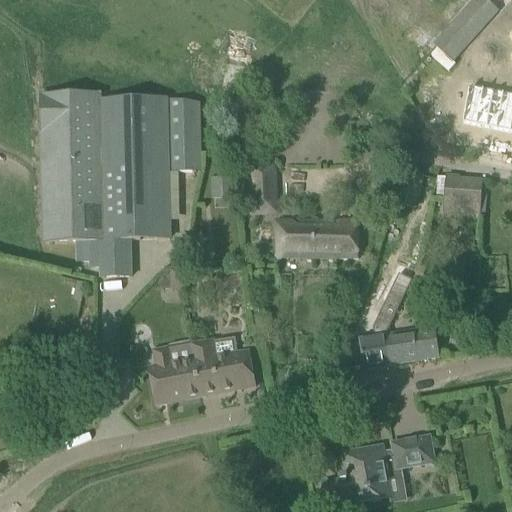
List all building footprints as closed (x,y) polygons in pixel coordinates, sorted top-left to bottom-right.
[(453,62),(499,14),(483,0),(473,0),(435,44),(453,62)] [(511,97),(470,88),(462,125),(511,136),(511,97)] [(180,222),(178,174),(202,173),(201,105),(169,101),(169,100),(101,103),(101,96),(41,98),(44,244),(89,243),(89,271),(98,271),(98,281),(129,280),(128,243),(169,242),(168,223),(180,222)] [(277,216),(276,165),(255,166),(255,162),(251,162),(250,141),(231,142),(234,170),(237,170),(238,207),(249,207),(250,217),(277,216)] [(403,171),(395,204),(417,210),(423,188),(435,191),(439,173),(423,168),(421,176),(403,171)] [(482,182),(446,180),(445,181),(438,180),(437,199),(445,199),(444,215),(479,217),(482,182)] [(277,260),(358,261),(358,226),(277,226),(277,260)] [(374,339),(359,341),(364,372),(391,368),(386,338),(386,337),(394,319),(415,275),(402,269),(397,280),(387,300),(373,330),(374,339)] [(433,331),(386,338),(391,368),(438,360),(434,340),(433,331)] [(255,389),(249,355),(238,357),(235,340),(212,344),(191,348),(201,400),(255,389)] [(201,400),(191,348),(187,343),(169,346),(167,352),(154,354),(157,371),(149,372),(152,388),(155,408),(201,400)] [(403,478),(402,471),(433,465),(429,440),(392,446),(393,453),(383,454),(382,449),(340,456),(345,480),(340,481),(340,483),(322,486),(326,509),(348,506),(349,509),(390,501),(387,481),(403,478)]
